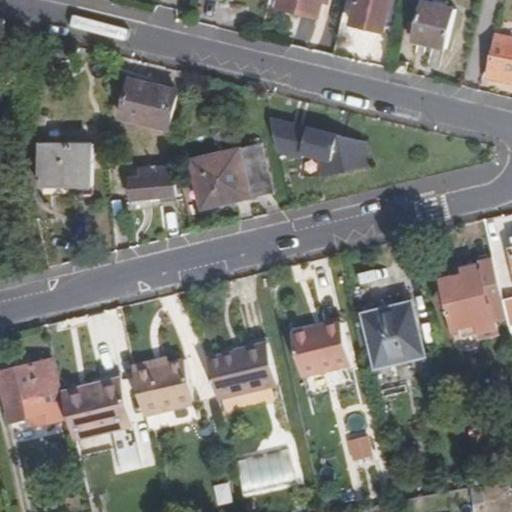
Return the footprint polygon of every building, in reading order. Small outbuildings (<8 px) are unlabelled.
[(329,6),(330,0),(278,0),(276,10),(318,21),(323,5),(329,6)] [(384,73),(401,0),(357,0),(356,5),(354,13),(350,28),(378,35),(370,69),(384,73)] [(421,7),(412,43),(445,51),(454,14),(421,7)] [(511,40),(505,39),(495,81),(511,84),(511,40)] [(387,63),(384,73),(403,77),(405,67),(387,63)] [(122,82),(114,120),(158,131),(167,94),(122,82)] [(323,162),(322,169),(366,176),(372,137),(279,122),(273,154),(323,162)] [(21,168),(21,158),(21,144),(4,144),(5,157),(5,169),(21,168)] [(40,146),(41,187),(92,188),(91,148),(40,146)] [(252,155),(262,198),(272,195),(260,149),(253,150),(252,155)] [(252,155),(253,150),(193,163),(204,210),(262,198),(252,155)] [(129,181),(130,202),(139,202),(176,200),(174,170),(139,172),(140,180),(129,181)] [(36,217),(42,242),(53,239),(46,215),(36,217)] [(495,323),(506,320),(501,303),(491,260),(477,264),(477,268),(452,275),(453,281),(440,284),(442,292),(438,294),(436,296),(435,298),(435,304),(436,308),(438,310),(442,313),(447,313),(453,340),(477,334),(480,341),(498,337),(495,323)] [(363,275),(372,296),(391,288),(382,267),(363,275)] [(511,300),(501,303),(506,320),(508,328),(511,327),(511,300)] [(412,308),(362,319),(375,370),(424,358),(412,308)] [(341,329),(329,331),(329,335),(312,339),(311,334),(291,338),(301,381),(351,370),(341,329)] [(329,335),(329,331),(328,330),(311,334),(312,339),(329,335)] [(246,353),(208,362),(217,402),(277,389),(267,346),(246,350),(246,353)] [(17,364),(19,371),(30,368),(28,361),(17,364)] [(167,361),(156,363),(157,369),(168,366),(167,361)] [(185,362),(168,366),(157,369),(156,363),(132,368),(144,418),(195,407),(185,362)] [(39,429),(68,423),(62,395),(55,363),(30,368),(19,371),(0,375),(0,377),(12,425),(29,421),(36,420),(39,429)] [(93,381),(94,389),(122,383),(119,375),(93,381)] [(132,429),(122,383),(94,389),(62,395),(68,423),(73,442),(132,429)] [(31,430),(39,429),(36,420),(29,421),(31,430)] [(348,439),(354,460),(376,453),(370,432),(348,439)] [(286,450),(234,462),(241,496),(293,484),(286,450)]
